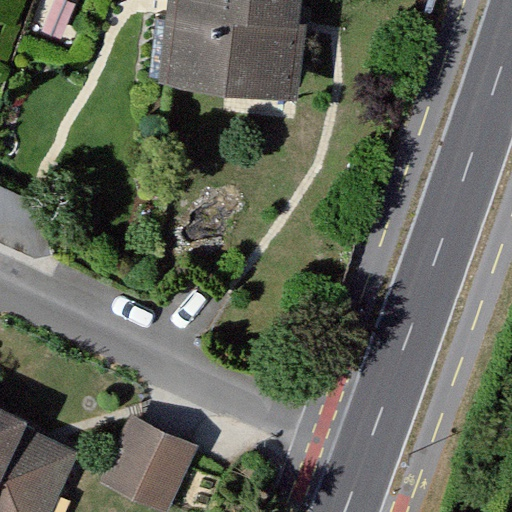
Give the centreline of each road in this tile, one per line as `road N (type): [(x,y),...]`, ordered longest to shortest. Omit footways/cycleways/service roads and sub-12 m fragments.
road 1 (primary): [(369,449),(511,38)]
road 2 (residential): [(0,280),(369,449)]
